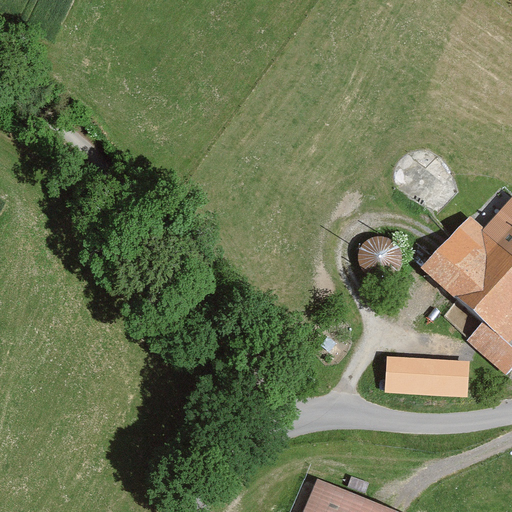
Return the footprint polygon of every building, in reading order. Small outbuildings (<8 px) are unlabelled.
[(511,338),(511,207),(485,236),(472,224),(428,270),(488,326),(473,342),(507,375),(511,369),(511,347),(508,343),(511,338)] [(371,279),(379,281),(387,280),(395,275),(399,268),(401,259),(399,252),(394,246),(388,241),(381,240),(373,241),(366,245),(361,252),(359,259),(360,268),(364,275),(371,279)] [(457,364),(398,360),(396,394),(455,399),(457,364)] [(477,366),(457,364),(455,399),(475,400),(477,366)] [(378,511),(322,488),(312,511),(378,511)]
